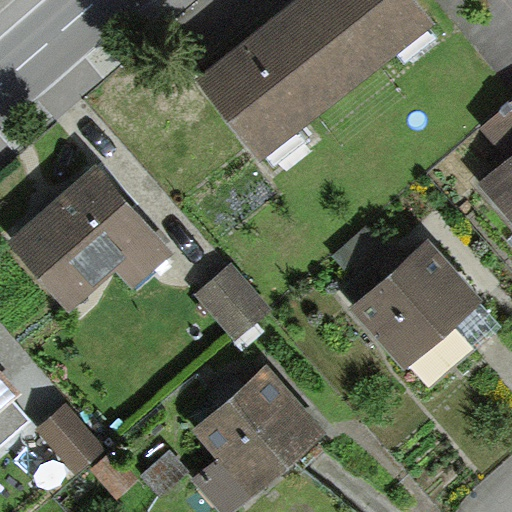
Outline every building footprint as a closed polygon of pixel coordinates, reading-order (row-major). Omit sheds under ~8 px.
[(295,0),(189,85),(246,157),(416,23),(398,0),(295,0)] [(511,93),(473,128),(497,155),(511,141),(511,93)] [(511,141),(497,155),(467,182),(511,231),(511,141)] [(95,156),(6,233),(64,300),(108,262),(129,286),(174,247),(95,156)] [(412,237),(338,301),(391,361),(464,296),(412,237)] [(259,308),(222,265),(188,294),(225,337),(259,308)] [(0,365),(0,435),(27,412),(7,390),(15,383),(0,365)] [(262,369),(194,427),(249,491),(317,433),(262,369)] [(102,442),(67,397),(38,420),(73,465),(102,442)] [(180,472),(164,449),(135,469),(151,492),(180,472)] [(128,480),(106,452),(85,468),(107,497),(128,480)]
